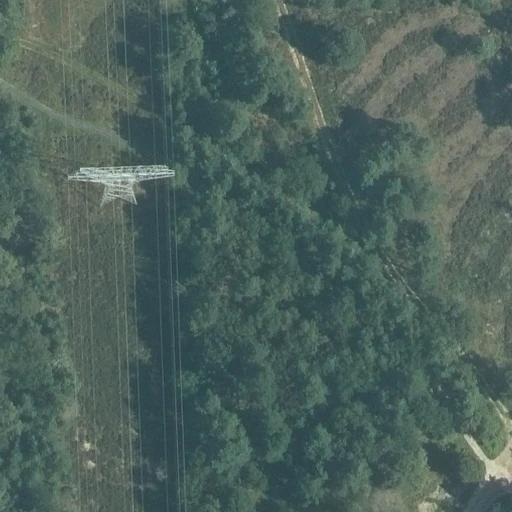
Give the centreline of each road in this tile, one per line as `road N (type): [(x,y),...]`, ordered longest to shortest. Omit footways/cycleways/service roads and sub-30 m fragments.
road 1 (track): [(0,41),(74,65),(150,109),(382,269),(511,424)]
road 2 (track): [(368,259),(272,0)]
